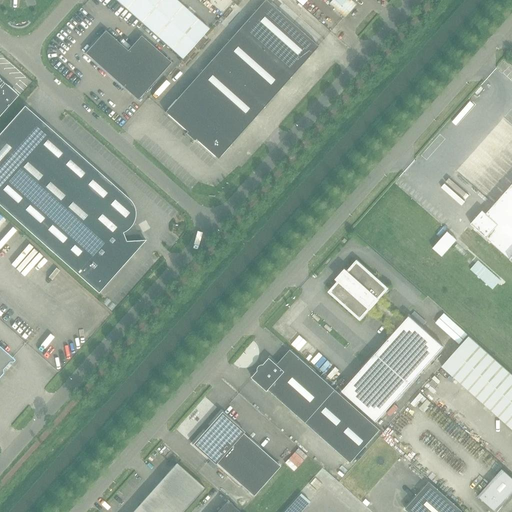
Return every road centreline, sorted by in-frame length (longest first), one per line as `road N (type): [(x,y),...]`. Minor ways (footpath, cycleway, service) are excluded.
road 1 (unclassified): [(511,21),(75,511)]
road 2 (unclassified): [(0,464),(211,226)]
road 3 (unclassified): [(211,226),(415,0)]
road 4 (unclassified): [(211,226),(21,55)]
